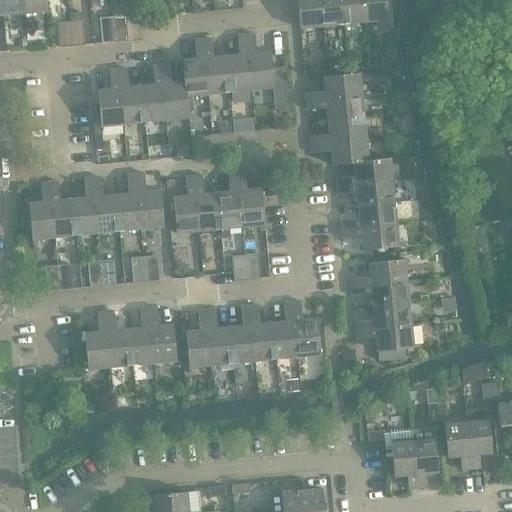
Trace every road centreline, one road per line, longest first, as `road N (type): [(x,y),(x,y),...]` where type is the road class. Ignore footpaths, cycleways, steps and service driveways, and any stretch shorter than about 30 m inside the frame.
road 1 (residential): [(57,511),(109,478),(355,455),(359,509),(495,500)]
road 2 (residential): [(0,305),(181,286),(222,293),(303,284),(295,175)]
road 3 (residential): [(56,62),(162,55),(194,27),(276,20),(273,0)]
